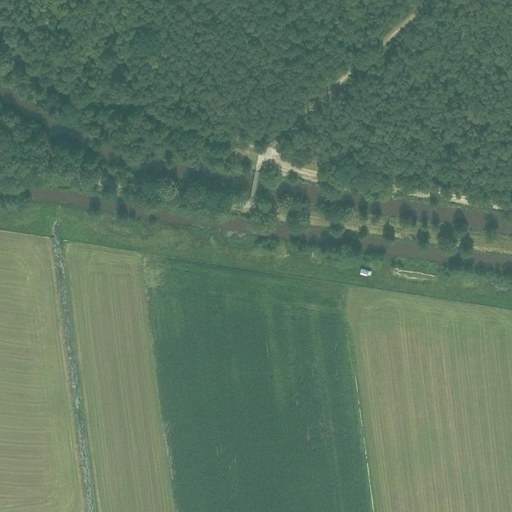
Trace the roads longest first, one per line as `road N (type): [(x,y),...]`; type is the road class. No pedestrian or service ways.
road 1 (track): [(511,204),(260,159)]
road 2 (track): [(426,0),(270,150)]
road 3 (track): [(98,181),(240,205),(252,198)]
